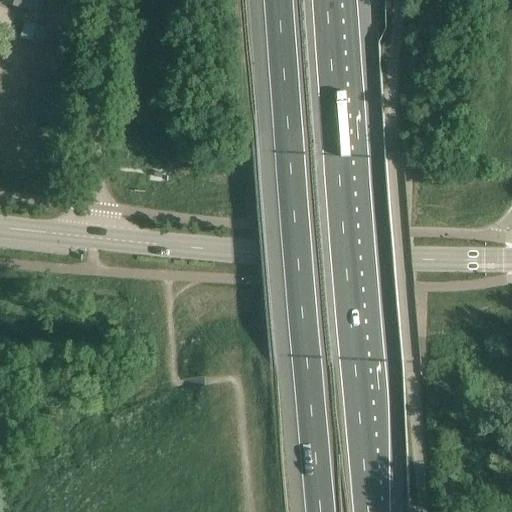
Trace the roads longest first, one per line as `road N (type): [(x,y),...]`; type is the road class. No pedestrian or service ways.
road 1 (motorway): [(279,0),(320,511)]
road 2 (motorway): [(369,511),(330,0)]
road 3 (unclassified): [(511,261),(90,243)]
road 4 (unclassified): [(90,243),(106,0)]
